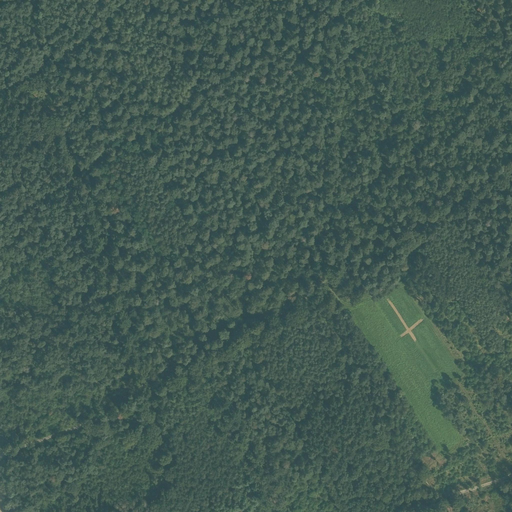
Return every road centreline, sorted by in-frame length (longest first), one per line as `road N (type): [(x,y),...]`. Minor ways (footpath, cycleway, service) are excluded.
road 1 (track): [(511,165),(155,395),(0,454)]
road 2 (track): [(337,0),(80,166)]
road 3 (track): [(155,395),(80,166)]
road 4 (track): [(3,0),(36,46),(80,166)]
